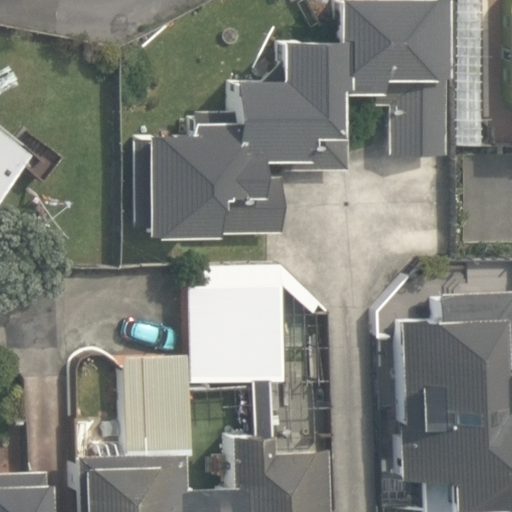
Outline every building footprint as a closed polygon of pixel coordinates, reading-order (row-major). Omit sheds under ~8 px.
[(127,127),(129,231),(273,229),(272,167),(339,166),(338,97),(378,96),(379,151),(438,150),(435,0),(322,0),(323,35),(265,36),(266,72),(216,72),(216,102),(184,103),(184,117),(178,117),(178,126),(127,127)] [(511,0),(502,0),(500,8),(500,89),(504,102),(511,110),(511,0)] [(0,162),(12,147),(6,142),(0,137),(0,162)] [(315,511),(313,443),(261,445),(259,375),(320,372),(318,309),(304,309),(272,280),(272,262),(198,264),(198,282),(181,282),(183,378),(245,375),(246,427),(218,428),(220,481),(168,483),(167,450),(182,449),(179,352),(115,355),(118,448),(63,450),(64,511),(315,511)] [(415,473),(415,511),(511,511),(511,345),(505,345),(503,286),(428,289),(429,311),(385,312),(390,474),(415,473)] [(0,511),(33,511),(32,461),(0,461),(0,511)]
